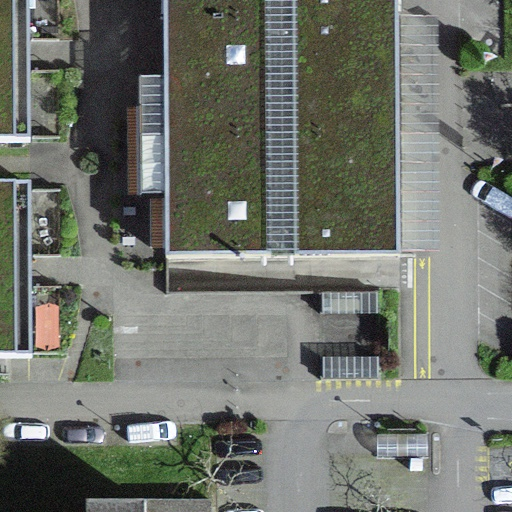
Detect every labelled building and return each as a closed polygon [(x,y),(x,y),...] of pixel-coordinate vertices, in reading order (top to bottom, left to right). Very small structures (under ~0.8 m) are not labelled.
[(0,0),(0,154),(31,155),(31,60),(30,0),(0,0)] [(161,0),(162,83),(140,83),(142,255),(163,254),(163,262),(397,260),(394,0),(161,0)] [(0,373),(34,374),(34,275),(33,186),(0,186),(0,373)] [(322,317),(379,317),(379,293),(322,293),(322,317)] [(322,381),(380,382),(380,359),(323,358),(322,381)] [(377,460),(428,459),(428,435),(377,436),(377,460)] [(145,511),(146,502),(86,502),(86,511),(145,511)]
